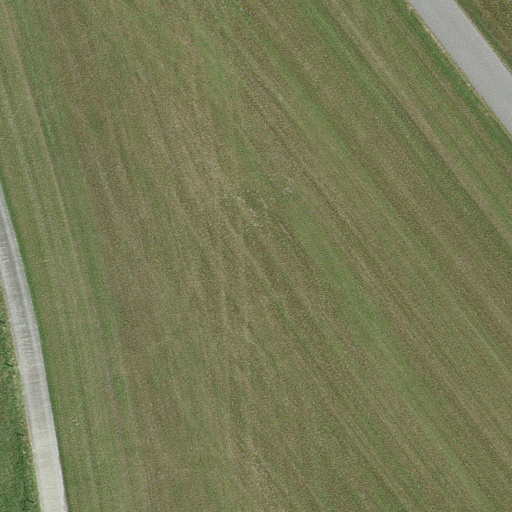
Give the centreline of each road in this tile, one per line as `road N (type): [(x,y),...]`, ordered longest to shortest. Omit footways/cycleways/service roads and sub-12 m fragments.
road 1 (track): [(54,511),(0,234)]
road 2 (tertiary): [(511,106),(430,0)]
